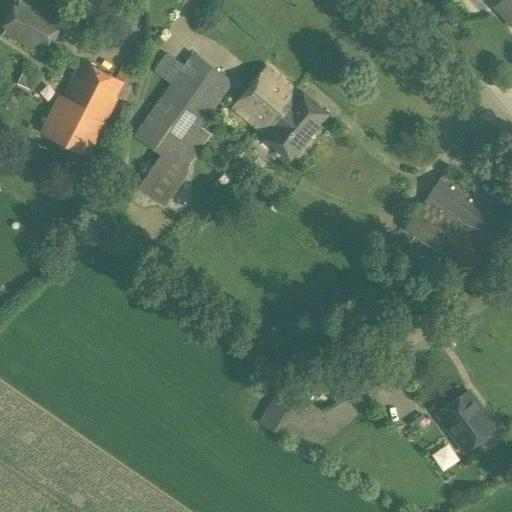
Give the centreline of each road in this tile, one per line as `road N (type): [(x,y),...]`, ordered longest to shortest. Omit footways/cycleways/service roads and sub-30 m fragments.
road 1 (unclassified): [(348,369),(511,273)]
road 2 (unclassified): [(511,136),(394,0)]
